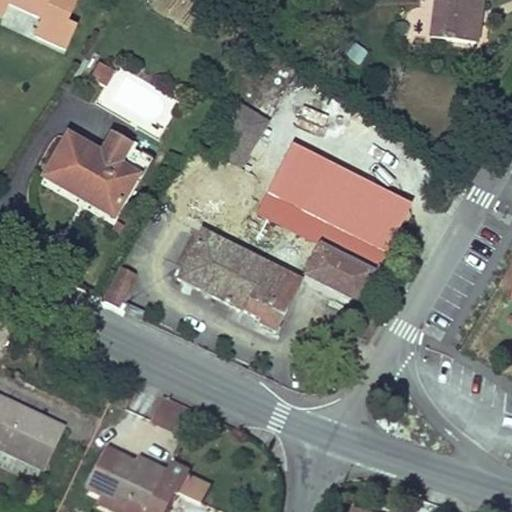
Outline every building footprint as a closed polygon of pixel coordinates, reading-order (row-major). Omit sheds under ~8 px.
[(0,0),(0,20),(3,22),(9,9),(39,23),(32,39),(66,55),(78,32),(68,28),(81,0),(0,0)] [(476,39),(479,17),(473,13),(474,0),(481,1),(481,0),(437,0),(432,32),(476,39)] [(474,0),(473,13),(479,17),(481,1),(474,0)] [(105,89),(113,72),(98,65),(90,82),(105,89)] [(228,100),(203,147),(220,156),(233,132),(244,137),(256,115),(228,100)] [(233,132),(220,156),(231,162),(244,137),(233,132)] [(143,177),(125,167),(135,149),(111,135),(101,153),(66,134),(40,180),(117,223),(143,177)] [(213,231),(227,200),(186,180),(171,211),(213,231)] [(265,223),(293,237),(307,245),(322,214),(280,193),(265,223)] [(248,220),(253,212),(255,207),(241,200),(235,213),(248,220)] [(329,215),(337,219),(341,211),(344,213),(346,207),(336,202),(329,215)] [(337,219),(329,215),(314,247),(308,259),(303,268),(356,295),(383,241),(337,219)] [(223,268),(210,293),(256,314),(253,321),(272,330),(298,277),(279,269),(278,263),(265,257),(260,260),(193,227),(183,248),(223,268)] [(171,273),(210,293),(223,268),(183,248),(171,273)] [(119,308),(134,279),(121,272),(106,302),(119,308)] [(151,421),(185,439),(197,413),(164,396),(151,421)] [(0,459),(42,479),(63,437),(0,406),(0,459)] [(170,490),(134,475),(102,462),(86,498),(103,506),(117,511),(186,511),(189,508),(198,511),(217,511),(223,502),(193,489),(196,482),(177,474),(174,482),(170,490)] [(174,482),(139,465),(134,475),(170,490),(174,482)]
